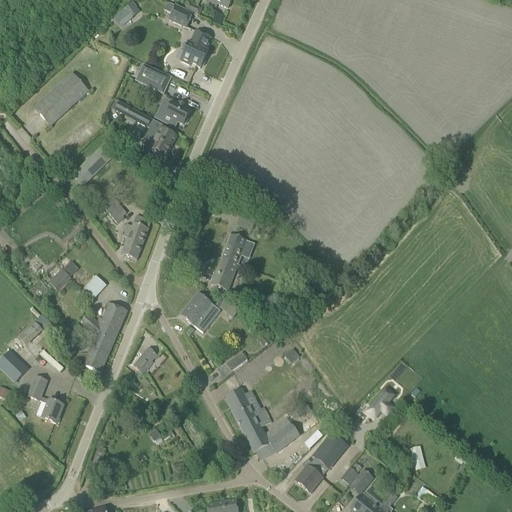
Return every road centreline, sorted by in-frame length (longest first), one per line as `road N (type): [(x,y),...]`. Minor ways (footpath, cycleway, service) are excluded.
road 1 (residential): [(144,288),(263,0)]
road 2 (residential): [(60,498),(144,288)]
road 3 (residential): [(253,478),(144,288)]
road 4 (unclassified): [(60,498),(107,507),(253,478)]
